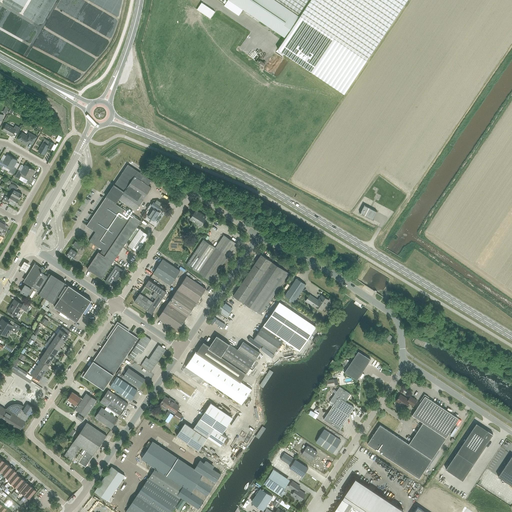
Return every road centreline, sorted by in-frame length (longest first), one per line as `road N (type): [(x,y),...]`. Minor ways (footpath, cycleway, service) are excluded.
road 1 (primary): [(395,266),(248,178),(150,135)]
road 2 (residential): [(88,486),(28,434),(116,305)]
road 3 (unclassified): [(116,305),(192,192),(257,237)]
road 4 (unclassified): [(402,364),(393,315),(310,259),(257,237)]
road 5 (unclassified): [(307,511),(402,364)]
road 6 (unclassified): [(88,486),(181,349)]
road 7 (primary): [(395,266),(511,337)]
road 8 (unclassified): [(181,349),(257,237)]
road 9 (unclassified): [(402,364),(511,432)]
road 10 (secondary): [(25,244),(85,138)]
